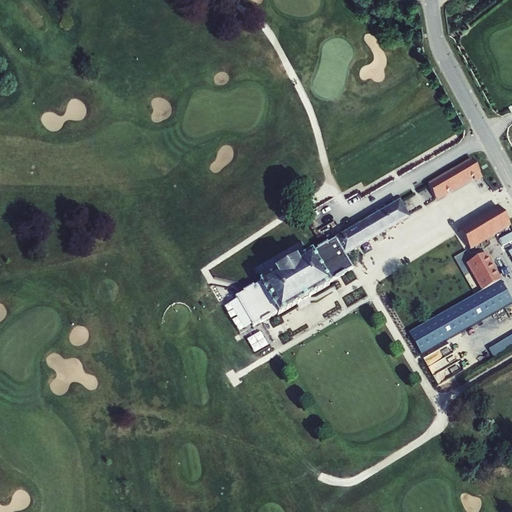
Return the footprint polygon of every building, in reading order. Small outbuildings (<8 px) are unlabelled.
[(473,160),(428,186),(435,199),(480,174),(473,160)] [(400,204),(383,214),(392,229),(408,219),(400,204)] [(500,207),(458,231),(469,250),(510,226),(500,207)] [(383,214),(375,218),(383,233),(392,229),(383,214)] [(279,314),(328,285),(329,283),(353,270),(345,256),(383,233),(375,218),(312,254),(311,254),(310,255),(297,262),(296,261),(295,261),(274,273),(273,274),(274,275),(261,282),(259,284),(235,298),(223,305),(240,334),(252,327),(277,313),(278,315),(279,314)] [(484,289),(501,280),(485,253),(469,262),(484,289)] [(484,289),(409,333),(421,355),(511,302),(511,299),(501,280),(484,289)] [(511,334),(488,348),(492,355),(511,344),(511,334)]
